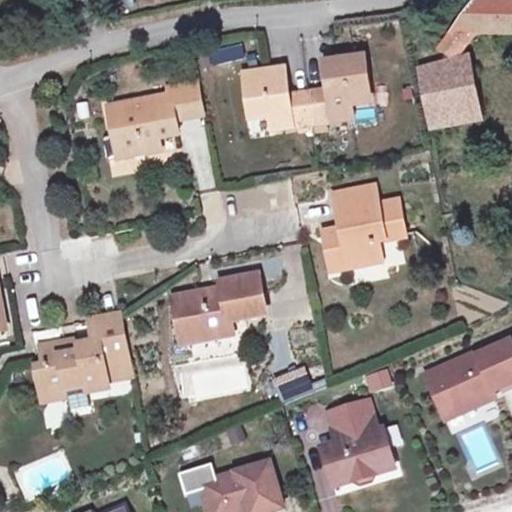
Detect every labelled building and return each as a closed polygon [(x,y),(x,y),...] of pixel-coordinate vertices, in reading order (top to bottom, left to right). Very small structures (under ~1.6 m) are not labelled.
[(511,33),(511,2),(477,2),(441,51),(453,60),(469,40),(475,33),(511,33)] [(481,122),(469,59),(421,73),(431,127),(481,122)] [(371,105),(365,60),(327,65),(330,91),(310,94),(314,125),(329,123),(353,120),(351,107),(371,105)] [(314,125),(310,94),(289,96),(286,71),(248,75),(254,120),(273,117),(275,130),(314,125)] [(179,136),(176,123),(204,117),(198,84),(169,90),(171,98),(110,111),(116,139),(116,143),(122,142),(126,160),(147,155),(144,144),(160,140),(179,136)] [(330,134),(329,123),(314,125),(315,136),(330,134)] [(182,136),(183,147),(193,146),(197,190),(213,189),(209,134),(182,136)] [(126,160),(122,142),(116,143),(116,139),(108,141),(106,145),(110,163),(126,160)] [(162,152),(160,140),(144,144),(147,155),(162,152)] [(407,237),(400,201),(380,205),(376,187),(336,195),(343,233),(326,236),(330,254),(347,251),(350,269),(383,263),(380,243),(407,237)] [(350,269),(347,251),(330,254),(333,272),(350,269)] [(266,315),(258,275),(222,283),(223,290),(176,300),(185,345),(234,335),(231,322),(266,315)] [(109,385),(104,364),(129,359),(120,316),(91,322),(95,343),(80,346),(79,341),(41,348),(45,367),(37,369),(41,391),(65,386),(67,392),(87,389),(88,394),(109,390),(109,385)] [(287,333),(274,334),(276,360),(289,359),(287,333)] [(489,402),(486,396),(511,384),(511,343),(511,341),(470,360),(469,358),(428,377),(448,421),(489,402)] [(133,380),(129,359),(104,364),(109,385),(133,380)] [(304,367),(272,378),(281,403),(313,392),(304,367)] [(370,393),(393,387),(389,369),(365,375),(370,393)] [(68,402),(67,392),(65,386),(41,391),(44,407),(68,402)] [(91,408),(88,394),(87,389),(67,392),(68,402),(70,412),(91,408)] [(397,471),(385,430),(380,431),(371,402),(329,415),(337,444),(323,448),(335,490),(352,485),(357,475),(371,471),(381,476),(397,471)] [(277,511),(285,510),(271,463),(201,484),(209,511),(277,511)]
